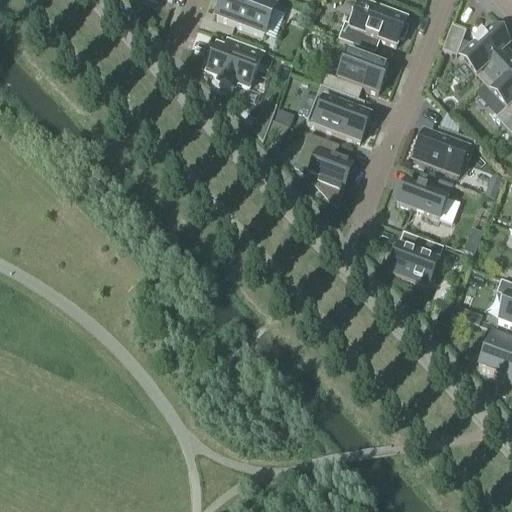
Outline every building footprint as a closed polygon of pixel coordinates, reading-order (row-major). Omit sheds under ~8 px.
[(137,0),(137,1),(156,8),(159,0),(137,0)] [(222,0),(214,23),(261,41),(272,14),(277,0),(222,0)] [(354,8),(346,29),(343,28),(337,45),(368,56),(372,46),(377,47),(377,46),(395,53),(399,44),(402,45),(407,32),(404,30),(405,28),(354,8)] [(452,30),(451,29),(441,56),(456,61),(456,60),(465,36),(452,31),(452,30)] [(459,64),(482,89),(511,62),(505,54),(507,52),(507,51),(509,50),(500,41),(498,42),(491,34),(481,44),(479,42),(471,49),(473,51),(459,64)] [(262,59),(227,45),(223,57),(215,54),(212,62),(207,60),(200,76),(206,78),(205,80),(218,85),(216,90),(233,97),(235,91),(248,96),(262,59)] [(346,59),(336,84),(325,80),(321,92),(349,102),(353,91),(377,100),(387,75),(346,59)] [(511,61),(511,62),(482,89),(505,113),(505,114),(511,107),(511,61)] [(305,129),(359,149),(369,123),(353,117),(357,105),(320,91),(305,129)] [(494,123),(505,134),(511,127),(511,107),(505,114),(505,113),(494,123)] [(291,124),(292,122),(279,116),(275,127),(288,132),(291,124)] [(272,127),(268,137),(284,143),(288,133),(275,127),(272,127)] [(434,175),(457,183),(458,181),(471,146),(437,133),(433,144),(422,140),(412,166),(434,175)] [(307,142),(297,169),(310,174),(307,182),(308,182),(326,202),(335,212),(339,203),(341,196),(351,170),(345,168),(333,164),(337,154),(338,154),(338,151),(307,139),(306,142),(307,142)] [(420,180),(416,192),(404,187),(396,210),(438,226),(451,192),(420,180)] [(499,190),(501,184),(491,181),(489,187),(499,190)] [(402,238),(387,279),(427,294),(442,253),(402,238)] [(467,243),(462,256),(473,260),(478,247),(467,243)] [(511,290),(500,286),(495,298),(506,303),(497,327),(511,333),(511,290)] [(443,307),(436,326),(448,330),(455,311),(443,307)] [(457,323),(460,313),(455,311),(452,321),(457,323)] [(511,343),(491,336),(477,372),(502,381),(500,387),(511,391),(511,343)]
